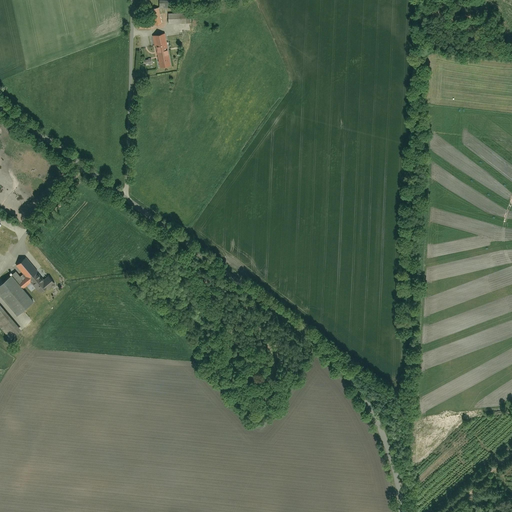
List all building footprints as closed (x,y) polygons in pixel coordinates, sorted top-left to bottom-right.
[(149,9),(153,25),(162,23),(157,7),(149,9)] [(168,14),(168,23),(183,23),(183,14),(168,14)] [(164,33),(151,36),(157,68),(170,65),(164,33)] [(30,301),(21,290),(28,284),(38,296),(53,284),(30,256),(17,267),(23,275),(14,283),(8,276),(0,282),(0,299),(13,315),(30,301)] [(5,310),(0,313),(0,326),(12,341),(23,332),(5,310)]
